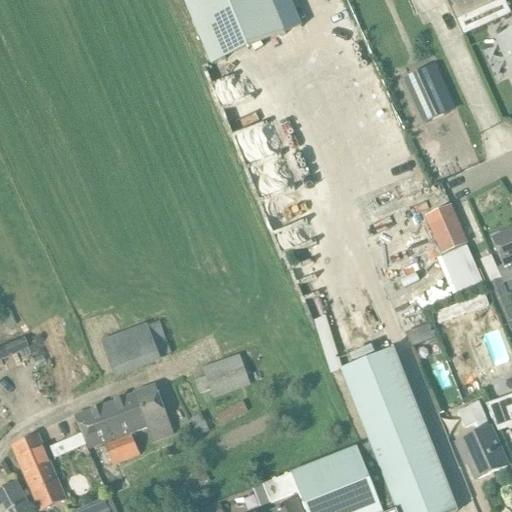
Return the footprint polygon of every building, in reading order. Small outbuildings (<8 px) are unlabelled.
[(290,0),(183,0),(211,66),(285,35),(284,30),(300,23),(290,0)] [(501,0),(446,0),(447,2),(456,21),(501,0)] [(511,32),(496,40),(511,76),(511,32)] [(423,125),(455,111),(436,67),(403,81),(423,125)] [(444,254),(448,253),(464,246),(466,245),(450,207),(427,217),(428,219),(443,254),(444,254)] [(511,263),(511,230),(491,240),(503,267),(511,263)] [(511,304),(501,279),(490,284),(507,324),(511,335),(511,304)] [(7,310),(0,312),(0,318),(6,330),(14,326),(7,310)] [(160,322),(147,327),(158,358),(171,354),(160,322)] [(93,340),(107,378),(154,361),(140,323),(93,340)] [(412,348),(435,339),(429,324),(406,333),(412,348)] [(23,338),(0,348),(0,360),(19,352),(23,359),(30,356),(23,338)] [(299,493),(305,511),(390,511),(396,510),(396,511),(456,511),(392,349),(340,370),(369,443),(291,474),(299,493)] [(239,356),(202,370),(205,378),(194,382),(199,395),(210,391),(213,400),(249,387),(243,370),(249,368),(245,356),(240,358),(239,356)] [(154,387),(75,416),(89,449),(148,428),(153,442),(172,435),(154,387)] [(242,402),(216,415),(221,425),(247,412),(242,402)] [(468,408),(457,413),(464,429),(475,424),(479,433),(459,442),(476,481),(508,467),(491,428),(479,403),(468,408)] [(201,415),(190,421),(199,438),(210,432),(201,415)] [(80,434),(66,440),(71,453),(86,447),(80,434)] [(37,436),(12,447),(39,511),(41,511),(66,501),(37,436)] [(131,436),(106,445),(113,466),(138,457),(131,436)] [(204,471),(174,488),(180,500),(210,483),(204,471)] [(299,493),(291,474),(263,485),(271,504),(299,493)] [(32,511),(16,483),(0,492),(0,511),(32,511)] [(79,511),(110,511),(106,501),(79,511)] [(301,511),(297,501),(276,509),(276,510),(270,511),(301,511)]
